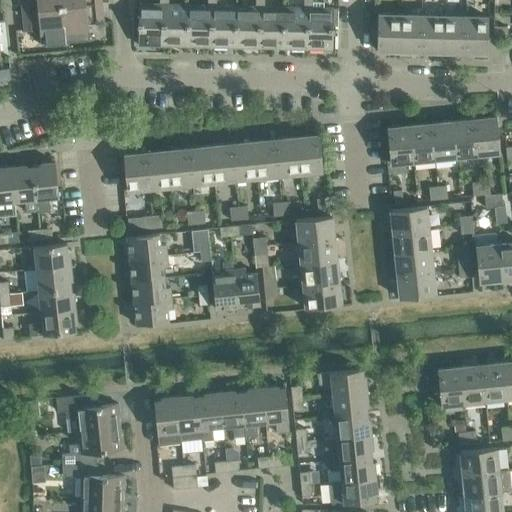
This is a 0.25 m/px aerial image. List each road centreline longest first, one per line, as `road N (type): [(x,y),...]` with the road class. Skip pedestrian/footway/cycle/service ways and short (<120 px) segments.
road 1 (residential): [(125,82),(351,87)]
road 2 (residential): [(351,87),(511,81)]
road 3 (residential): [(0,121),(125,82)]
